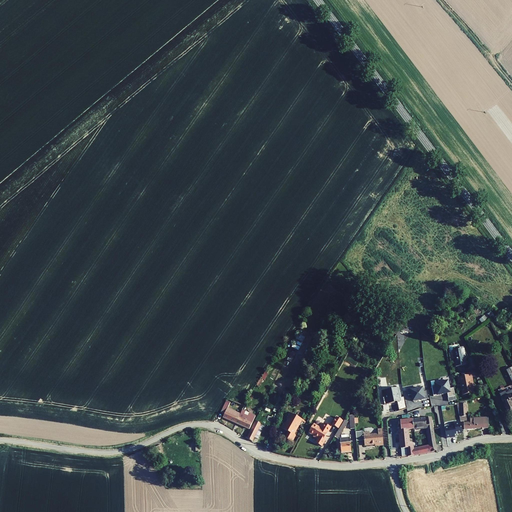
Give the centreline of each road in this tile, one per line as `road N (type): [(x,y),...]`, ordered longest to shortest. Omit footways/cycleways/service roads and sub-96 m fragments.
road 1 (residential): [(0,439),(116,452),(200,423),(273,457),(337,466),(393,462)]
road 2 (secondary): [(317,0),(511,256)]
road 3 (residential): [(393,462),(511,438)]
